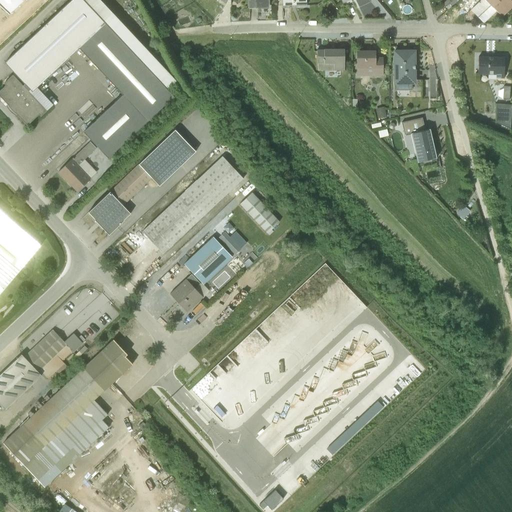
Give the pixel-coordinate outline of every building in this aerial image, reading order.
[(122,94),(158,61),(100,0),(70,0),(4,62),(23,83),(22,84),(12,74),(3,83),(5,85),(0,89),(0,96),(26,125),(38,114),(40,115),(53,104),(37,87),(78,48),(122,94)] [(0,0),(0,6),(8,14),(23,0),(0,0)] [(458,0),(445,0),(442,4),(447,11),(458,0)] [(501,17),(511,5),(511,1),(510,0),(480,0),(480,1),(470,10),(483,23),(496,11),(501,17)] [(323,50),(316,50),(316,63),(317,63),(317,70),(344,70),(343,49),(323,49),(323,50)] [(375,50),(355,50),(356,75),(374,75),(374,76),(382,76),(382,57),(375,57),(375,50)] [(414,51),(394,51),(394,90),(411,90),(411,83),(414,83),(414,51)] [(504,57),(477,57),(477,74),(495,74),(495,78),(503,78),(504,57)] [(176,80),(158,61),(122,94),(83,131),(108,157),(173,96),(166,89),(176,80)] [(511,102),(497,102),(496,123),(511,123),(511,109),(511,102)] [(377,119),(386,117),(383,107),(375,109),(377,119)] [(421,118),(401,122),(404,135),(410,133),(417,163),(436,158),(429,129),(425,130),(421,118)] [(88,212),(108,234),(130,213),(123,205),(151,178),(159,186),(195,151),(174,129),(88,212)] [(388,135),(386,129),(377,131),(379,138),(388,135)] [(96,148),(89,142),(57,172),(76,192),(90,179),(77,165),(96,148)] [(141,231),(163,254),(243,178),(221,155),(141,231)] [(278,221),(251,192),(239,204),(268,235),(273,232),(270,229),(278,221)] [(0,292),(41,244),(0,210),(0,292)] [(203,285),(232,257),(212,236),(183,264),(192,272),(203,285)] [(200,283),(191,273),(191,274),(169,294),(186,312),(209,291),(201,282),(200,283)] [(240,325),(240,345),(255,344),(255,330),(250,331),(249,325),(240,325)] [(0,373),(0,404),(5,409),(41,375),(48,382),(66,366),(62,361),(84,339),(80,335),(77,337),(73,333),(64,341),(52,329),(23,356),(21,354),(0,373)] [(93,399),(132,364),(125,356),(126,354),(113,339),(2,443),(44,487),(108,427),(101,419),(107,414),(96,402),(93,399)] [(305,387),(296,395),(305,406),(314,398),(305,387)] [(58,511),(81,511),(65,502),(58,511)]
